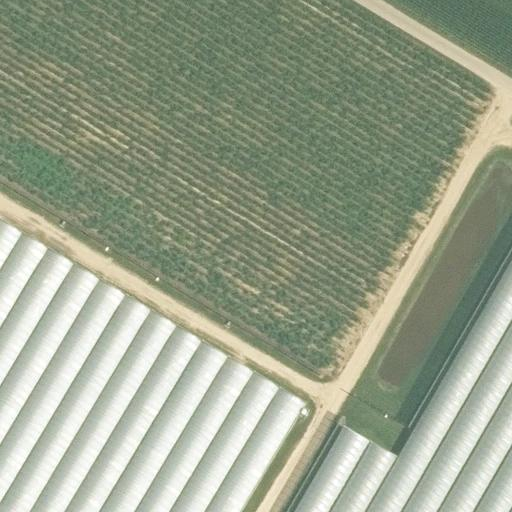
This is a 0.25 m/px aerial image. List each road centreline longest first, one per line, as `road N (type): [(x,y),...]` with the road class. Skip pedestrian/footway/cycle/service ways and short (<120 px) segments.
road 1 (track): [(264,511),(511,99)]
road 2 (track): [(364,0),(511,88)]
